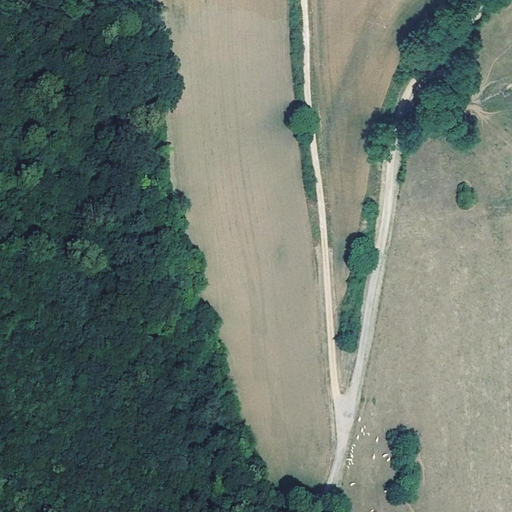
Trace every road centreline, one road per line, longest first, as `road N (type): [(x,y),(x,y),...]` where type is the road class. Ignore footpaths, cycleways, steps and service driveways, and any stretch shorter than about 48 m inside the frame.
road 1 (unclassified): [(491,0),(417,79),(398,116),(387,222),(350,413),(321,511)]
road 2 (track): [(303,0),(334,395),(350,413)]
